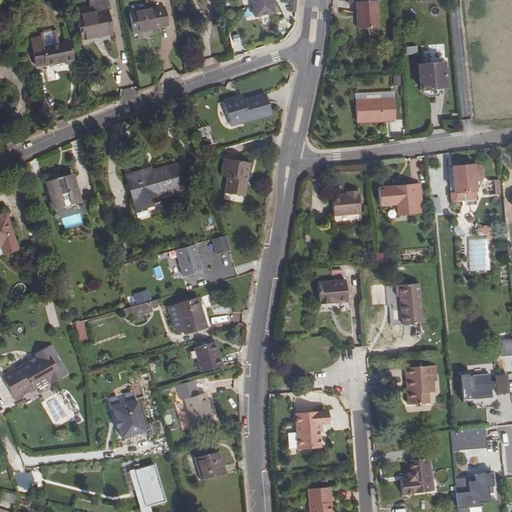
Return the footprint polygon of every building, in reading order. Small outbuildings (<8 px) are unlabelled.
[(77,16),(82,39),(111,33),(107,11),(110,10),(108,0),(87,0),(90,14),(77,16)] [(252,0),(256,17),(275,13),(272,0),(252,0)] [(357,21),(356,21),(355,31),(374,32),(375,4),(357,3),(357,21)] [(129,13),(133,34),(160,28),(160,27),(168,26),(164,7),(156,8),(156,7),(129,13)] [(41,37),(31,39),(36,66),(45,64),(45,66),(65,62),(65,64),(73,62),(69,41),(60,43),(57,32),(58,32),(58,29),(55,29),(55,31),(44,33),(43,32),(40,32),(41,37)] [(418,54),(418,46),(403,47),(403,55),(418,54)] [(436,64),(412,68),(414,92),(439,90),(436,64)] [(272,114),(266,94),(244,101),(238,102),(236,97),(223,101),(230,126),(272,114)] [(355,101),(357,129),(396,126),(394,99),(355,101)] [(224,158),(221,177),(227,178),(224,193),(244,197),(250,163),(224,158)] [(476,199),(475,181),(481,181),(483,177),(482,169),(479,165),(473,166),(473,165),(451,167),(453,192),(454,202),(476,199)] [(182,187),(176,166),(150,173),(149,170),(128,176),(137,208),(146,205),(158,202),(156,194),(182,187)] [(46,181),(54,209),(80,202),(72,174),(46,181)] [(500,179),(491,180),(492,195),(502,194),(500,179)] [(379,206),(397,204),(398,215),(415,213),(414,201),(421,201),(420,185),(413,186),(413,185),(395,187),(390,188),(390,187),(378,188),(379,206)] [(333,216),(361,213),(358,190),(345,192),(345,196),(331,197),(333,216)] [(439,212),(438,197),(430,198),(432,213),(439,212)] [(148,215),(146,205),(137,208),(134,208),(137,218),(148,215)] [(0,215),(0,247),(1,247),(3,254),(16,249),(6,214),(0,215)] [(212,240),(216,255),(231,251),(226,236),(212,240)] [(486,241),(466,242),(468,274),(489,272),(486,241)] [(195,245),(176,250),(183,276),(202,270),(195,245)] [(376,264),(387,264),(387,253),(376,253),(376,264)] [(345,280),(316,282),(318,303),(347,301),(345,280)] [(419,283),(395,286),(396,297),(399,297),(402,325),(423,323),(419,283)] [(148,290),(133,294),(136,304),(151,300),(148,290)] [(197,298),(167,307),(174,328),(177,331),(180,332),(184,331),(184,333),(206,327),(203,317),(208,315),(202,297),(197,298)] [(151,308),(159,305),(158,299),(149,301),(151,308)] [(151,308),(149,301),(130,307),(132,314),(135,323),(144,320),(142,312),(152,310),(151,308)] [(49,328),(58,327),(55,303),(46,303),(49,328)] [(122,309),(125,317),(132,314),(130,307),(122,309)] [(81,344),(91,341),(84,320),(74,323),(81,344)] [(500,348),(511,346),(511,338),(499,340),(500,348)] [(451,354),(458,353),(457,340),(450,341),(451,354)] [(221,366),(215,342),(194,348),(200,371),(221,366)] [(37,357),(2,377),(15,400),(50,380),(51,383),(67,374),(51,345),(35,354),(37,357)] [(500,356),(511,354),(511,346),(500,348),(500,356)] [(435,365),(405,368),(406,381),(409,381),(409,386),(407,386),(408,405),(429,403),(428,393),(427,382),(435,382),(436,382),(435,365)] [(470,401),(469,394),(473,393),(473,401),(491,399),(491,392),(496,392),(496,396),(508,395),(507,376),(495,377),(495,382),(490,383),(489,375),(472,376),(473,378),(469,378),(469,375),(459,376),(461,401),(470,401)] [(191,423),(212,417),(206,393),(205,393),(202,382),(177,389),(181,400),(185,399),(191,423)] [(436,392),(435,382),(427,382),(428,393),(436,392)] [(117,430),(118,429),(121,440),(145,433),(137,404),(113,411),(116,421),(114,422),(117,430)] [(295,414),(297,449),(320,447),(319,432),(318,424),(321,424),(326,424),(325,412),(295,414)] [(486,448),(484,428),(450,431),(452,452),(486,448)] [(194,458),(201,481),(225,474),(218,450),(194,458)] [(429,478),(430,491),(434,490),(429,457),(425,458),(428,478),(429,478)] [(429,478),(428,478),(425,458),(408,460),(410,472),(406,472),(407,478),(399,480),(401,495),(430,491),(429,478)] [(152,465),(134,470),(144,506),(148,505),(162,501),(152,465)] [(150,511),(148,505),(144,506),(134,470),(129,472),(139,511),(150,511)] [(454,479),(456,511),(467,511),(468,507),(480,506),(480,511),(496,511),(496,501),(488,502),(487,494),(492,493),(490,474),(474,475),(474,478),(454,479)] [(330,487),(308,489),(310,511),(330,511),(330,503),(332,503),(330,487)] [(16,505),(19,496),(6,492),(4,501),(16,505)]
